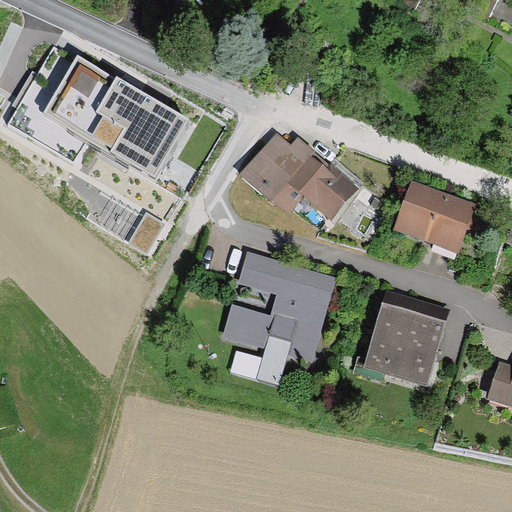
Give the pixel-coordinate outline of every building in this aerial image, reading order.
[(448,0),(488,21),(499,0),(395,0),(416,11),(421,0),(448,0)] [(160,187),(194,128),(80,61),(45,120),(160,187)] [(278,136),(239,179),(272,207),(291,216),(303,201),(334,225),(360,191),(331,166),(326,172),(312,160),(316,156),(300,141),(292,149),(278,136)] [(477,208),(412,185),(394,235),(459,259),(477,208)] [(313,366),(338,280),(248,254),(239,286),(277,297),(271,318),(232,307),(222,339),(266,351),(257,382),(280,389),(288,359),(313,366)] [(446,328),(382,310),(364,374),(428,392),(446,328)] [(511,368),(500,365),(487,405),(511,412),(511,368)]
